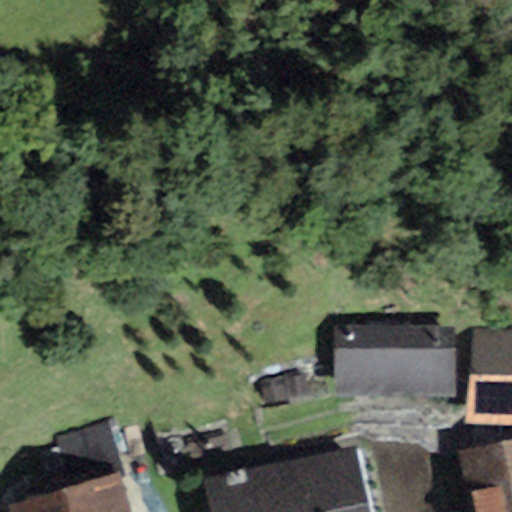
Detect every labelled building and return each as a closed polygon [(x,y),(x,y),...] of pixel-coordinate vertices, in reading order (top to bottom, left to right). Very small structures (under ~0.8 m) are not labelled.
[(450,328),(343,329),(343,390),(451,389),(450,328)] [(511,331),(473,330),(466,449),(511,440),(511,331)] [(511,511),(511,440),(466,449),(464,450),(475,511),(511,511)] [(369,511),(356,453),(209,486),(215,511),(369,511)] [(116,511),(111,490),(20,511),(116,511)]
